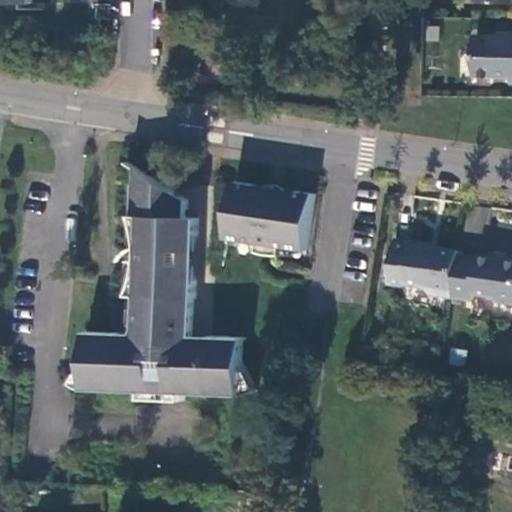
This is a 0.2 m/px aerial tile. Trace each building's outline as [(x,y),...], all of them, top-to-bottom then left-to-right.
[(476,37),(474,78),(510,79),(510,84),(511,83),(511,33),(511,34),(511,37),(476,37)] [(147,175),(137,168),(136,184),(135,196),(134,218),(139,237),(141,258),(137,281),(135,289),(131,298),(140,299),(138,338),(125,338),(123,337),(123,335),(106,334),(89,361),(74,385),(79,389),(88,391),(129,392),(138,388),(145,389),(145,400),(187,401),(187,394),(187,391),(195,391),(201,394),(242,396),(251,395),(259,391),(245,366),(229,338),(214,337),(212,337),(212,340),(192,339),(197,283),(194,275),(193,266),(183,266),(181,253),(192,253),(194,245),(198,238),(199,220),(187,220),(173,218),(174,210),(188,212),(188,202),(147,175)] [(279,247),(307,251),(315,195),(298,192),(279,194),(278,204),(265,202),(267,192),(254,186),(233,183),(227,239),(254,243),(253,253),(266,256),(277,257),(279,247)] [(187,220),(188,212),(174,210),(173,218),(187,220)] [(461,254),(462,251),(430,246),(429,244),(415,242),(415,244),(398,241),(393,284),(411,286),(411,284),(428,287),(433,294),(455,298),(461,254)] [(481,258),(461,254),(455,298),(475,301),(476,293),(494,296),(500,300),(511,302),(511,255),(510,255),(509,258),(482,254),(481,258)] [(106,334),(90,334),(89,361),(106,334)] [(229,338),(245,366),(246,338),(229,338)] [(269,511),(270,491),(247,490),(246,511),(269,511)]
